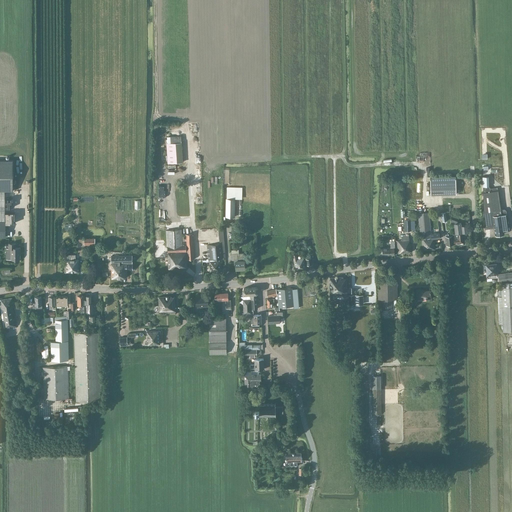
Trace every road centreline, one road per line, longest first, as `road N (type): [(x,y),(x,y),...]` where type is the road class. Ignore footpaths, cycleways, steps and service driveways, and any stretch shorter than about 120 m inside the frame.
road 1 (tertiary): [(0,291),(261,281)]
road 2 (tertiary): [(261,281),(511,247)]
road 3 (unclassified): [(306,511),(314,456),(291,376),(266,345),(261,281)]
